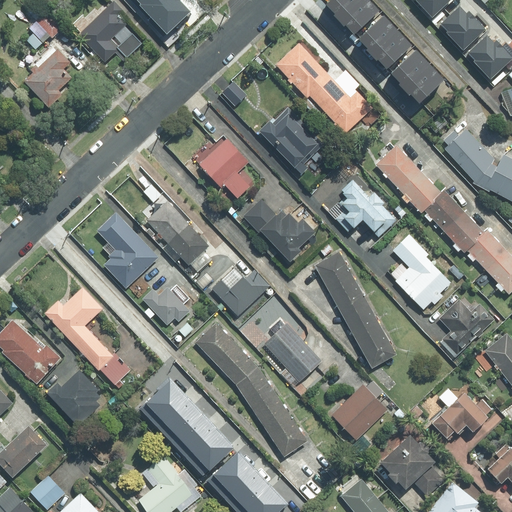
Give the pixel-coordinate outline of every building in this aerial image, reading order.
[(39,0),(50,11),(60,0),(39,0)] [(130,0),(153,23),(176,0),(130,0)] [(413,0),(431,18),(450,0),(413,0)] [(435,25),(459,50),(482,29),(458,3),(435,25)] [(143,38),(113,5),(75,38),(102,68),(116,56),(119,59),(143,38)] [(61,32),(45,14),(32,26),(47,44),(61,32)] [(358,26),(344,39),(386,82),(405,64),(396,55),(407,44),(390,26),(374,42),(358,26)] [(466,55),(490,80),(511,59),(511,58),(489,34),(466,55)] [(301,42),(277,63),(344,135),(376,106),(360,89),(352,97),(301,42)] [(56,49),(23,79),(49,106),(61,95),(55,90),(70,77),(64,70),(70,64),(56,49)] [(435,72),(401,105),(415,120),(421,126),(443,105),(437,99),(450,87),(435,72)] [(325,148),(287,105),(260,129),(299,172),(325,148)] [(511,142),(497,158),(465,129),(447,148),(511,209),(511,142)] [(227,137),(198,162),(219,185),(222,182),(240,202),(255,189),(239,171),(249,162),(227,137)] [(396,144),(375,164),(421,211),(423,209),(441,192),(396,144)] [(347,207),(334,218),(347,234),(364,221),(379,240),(399,223),(359,173),(334,192),(347,207)] [(151,183),(142,191),(155,204),(163,196),(151,183)] [(441,192),(423,209),(464,252),(467,250),(485,233),(443,190),(441,192)] [(211,243),(165,195),(142,218),(196,274),(213,258),(205,249),(211,243)] [(259,199),(243,213),(286,260),(320,229),(295,203),(278,219),(259,199)] [(158,255),(115,211),(98,227),(120,249),(104,263),(126,286),(158,255)] [(485,233),(467,250),(509,294),(511,290),(511,255),(487,230),(485,233)] [(456,281),(408,234),(391,252),(403,264),(390,277),(425,311),(456,281)] [(395,356),(338,252),(314,265),(371,369),(395,356)] [(234,264),(210,284),(236,314),(270,286),(256,269),(246,277),(234,264)] [(206,271),(195,281),(202,288),(213,278),(206,271)] [(151,286),(141,296),(173,328),(191,310),(167,285),(158,294),(151,286)] [(106,307),(83,286),(48,322),(117,388),(135,370),(88,326),(106,307)] [(498,320),(480,300),(469,310),(459,300),(440,318),(452,331),(441,342),(457,359),(498,320)] [(0,327),(0,346),(35,383),(61,359),(46,342),(42,347),(11,317),(0,327)] [(194,342),(233,378),(258,362),(253,358),(217,320),(194,342)] [(324,360),(286,320),(261,343),(299,383),(324,360)] [(187,321),(177,329),(185,338),(194,330),(187,321)] [(511,339),(506,332),(484,349),(502,372),(511,364),(511,339)] [(283,456),(308,441),(258,362),(233,378),(283,456)] [(511,364),(502,372),(511,385),(511,364)] [(55,380),(44,391),(77,427),(109,397),(79,365),(59,384),(55,380)] [(389,409),(361,381),(328,413),(356,441),(389,409)] [(0,413),(14,402),(0,385),(0,413)] [(470,385),(429,420),(447,441),(466,425),(471,431),(493,412),(470,385)] [(413,421),(422,412),(415,404),(405,414),(413,421)] [(186,409),(162,428),(200,474),(219,458),(210,447),(229,431),(209,407),(195,419),(186,409)] [(50,443),(28,421),(0,449),(0,461),(15,477),(50,443)] [(406,434),(379,459),(406,489),(419,478),(431,492),(451,474),(411,430),(406,434)] [(479,438),(473,432),(455,449),(461,455),(479,438)] [(372,443),(363,434),(357,440),(353,444),(361,453),(372,443)] [(250,439),(231,455),(253,482),(273,466),(250,439)] [(511,447),(509,444),(484,467),(500,485),(506,480),(511,486),(511,447)] [(199,497),(167,451),(139,471),(152,490),(140,499),(149,511),(167,511),(174,507),(178,511),(199,497)] [(342,475),(327,460),(295,491),(310,506),(342,475)] [(393,511),(362,471),(338,490),(355,511),(393,511)] [(63,491),(45,474),(28,490),(45,508),(63,491)] [(479,501),(452,482),(427,511),(481,511),(475,506),(479,501)] [(0,511),(32,511),(34,511),(10,486),(0,495),(0,511)] [(98,511),(77,491),(57,511),(98,511)]
